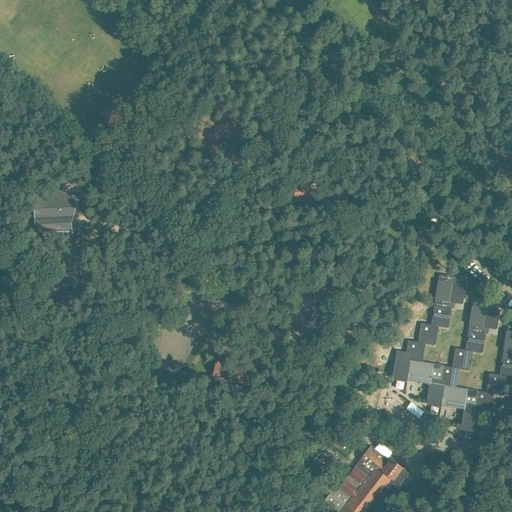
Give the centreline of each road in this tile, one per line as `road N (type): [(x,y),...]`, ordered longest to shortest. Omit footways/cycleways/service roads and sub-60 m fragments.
road 1 (track): [(368,386),(254,348),(177,281),(113,195)]
road 2 (track): [(177,281),(48,275)]
